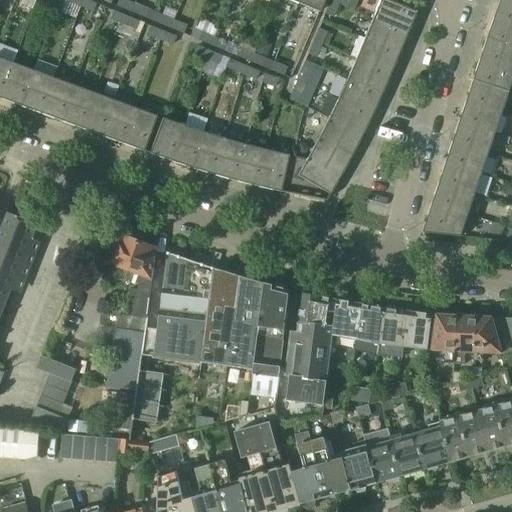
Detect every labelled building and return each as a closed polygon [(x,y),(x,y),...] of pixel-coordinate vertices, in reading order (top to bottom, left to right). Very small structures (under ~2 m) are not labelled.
[(92,12),(95,4),(85,0),(82,0),(79,7),(92,12)] [(123,0),(118,0),(116,6),(128,12),(131,3),(123,0)] [(324,0),(299,0),(298,4),(319,13),(324,0)] [(415,13),(384,0),(379,0),(372,19),(406,34),(415,13)] [(511,0),(501,0),(495,18),(511,23),(511,0)] [(338,5),(330,1),(325,14),(333,17),(338,5)] [(131,3),(128,12),(140,17),(144,9),(131,3)] [(126,17),(114,12),(110,20),(122,25),(126,17)] [(170,29),(173,21),(161,16),(157,24),(170,29)] [(138,22),(126,17),(122,25),(135,30),(138,22)] [(511,23),(495,18),(489,36),(511,43),(511,23)] [(398,54),(406,34),(372,19),(363,39),(398,54)] [(185,26),(173,21),(170,29),(182,34),(185,26)] [(162,32),(150,27),(147,35),(159,40),(162,32)] [(313,42),(321,45),(326,33),(318,30),(313,42)] [(175,37),(162,32),(159,40),(171,45),(175,37)] [(214,38),(201,33),(198,41),(210,46),(214,38)] [(511,43),(489,36),(482,57),(511,66),(511,43)] [(226,43),(214,38),(210,46),(222,51),(226,43)] [(398,54),(363,39),(355,59),(389,74),(398,54)] [(266,57),(271,46),(259,41),(255,53),(266,57)] [(313,42),(308,54),(316,57),(321,45),(313,42)] [(196,46),(193,54),(205,60),(209,51),(196,46)] [(248,62),(252,54),(239,48),(236,57),(248,62)] [(221,57),(209,51),(205,60),(218,65),(221,57)] [(264,59),(252,54),(248,62),(260,67),(264,59)] [(511,86),(511,66),(482,57),(475,79),(510,92),(511,86)] [(0,59),(0,98),(12,64),(0,59)] [(386,81),(389,74),(355,59),(346,79),(380,95),(386,81)] [(243,75),(246,67),(234,62),(230,70),(243,75)] [(283,76),(286,68),(273,63),(270,71),(283,76)] [(12,64),(0,98),(0,99),(20,107),(33,72),(12,64)] [(258,72),(246,67),(243,75),(255,80),(258,72)] [(302,68),(297,80),(305,84),(310,71),(302,68)] [(33,72),(20,107),(40,114),(52,79),(33,72)] [(277,80),(264,75),(261,83),(274,88),(277,80)] [(52,79),(40,114),(60,122),(73,87),(52,79)] [(371,115),(380,95),(346,79),(337,99),(371,115)] [(510,92),(475,79),(469,98),(504,110),(510,92)] [(305,84),(297,80),(288,101),(306,108),(315,88),(305,84)] [(60,122),(80,129),(93,94),(73,87),(60,122)] [(80,129),(101,137),(114,102),(93,94),(80,129)] [(462,118),(497,130),(504,110),(469,98),(462,118)] [(368,122),(371,115),(337,99),(327,120),(333,122),(360,137),(368,122)] [(101,137),(121,144),(134,109),(114,102),(101,137)] [(121,144),(142,152),(155,117),(134,109),(121,144)] [(455,139),(490,151),(497,130),(462,118),(455,139)] [(148,154),(170,162),(182,127),(161,119),(148,154)] [(350,156),(360,137),(333,122),(322,142),(350,156)] [(182,127),(170,162),(191,169),(203,133),(182,127)] [(191,169),(213,175),(224,140),(203,133),(191,169)] [(448,159),(483,171),(490,151),(455,139),(448,159)] [(213,175),(234,182),(244,146),(224,140),(213,175)] [(347,162),(350,156),(322,142),(319,148),(312,162),(339,176),(347,162)] [(234,182),(256,187),(265,151),(244,146),(234,182)] [(265,151),(256,187),(279,192),(287,156),(265,151)] [(287,156),(285,166),(300,169),(306,160),(293,157),(287,156)] [(441,180),(477,192),(483,171),(448,159),(441,180)] [(312,162),(292,195),(325,201),(339,176),(312,162)] [(285,166),(282,177),(294,180),(300,169),(285,166)] [(282,177),(279,192),(286,194),(294,180),(282,177)] [(434,200),(470,212),(477,192),(441,180),(434,200)] [(423,233),(462,237),(470,212),(434,200),(423,233)] [(10,213),(0,238),(0,321),(39,225),(10,213)] [(494,223),(491,231),(506,236),(509,228),(494,223)] [(125,234),(125,236),(118,234),(108,261),(140,273),(138,290),(131,289),(127,315),(118,314),(107,387),(139,392),(152,299),(155,275),(159,247),(125,234)] [(149,318),(144,355),(204,363),(255,369),(256,362),(261,328),(267,285),(217,269),(170,251),(169,253),(159,249),(155,275),(152,299),(149,318)] [(255,369),(255,373),(280,376),(281,368),(282,365),(286,331),(292,291),(267,285),(261,328),(256,362),(255,369)] [(335,337),(335,328),(328,327),(330,313),(337,314),(339,301),(304,294),(294,370),(290,401),(325,406),(335,337)] [(339,301),(337,314),(335,328),(335,337),(358,341),(362,306),(339,301)] [(381,345),(386,310),(362,306),(358,341),(381,345)] [(402,358),(404,347),(409,313),(386,310),(381,345),(380,355),(402,358)] [(432,315),(409,313),(404,347),(428,350),(432,315)] [(453,364),(455,350),(458,316),(437,314),(431,362),(453,364)] [(466,351),(474,352),(477,317),(458,316),(455,350),(453,364),(465,365),(466,351)] [(477,317),(474,352),(473,360),(483,361),(484,352),(502,354),(501,347),(511,347),(504,319),(477,317)] [(355,351),(347,349),(345,366),(352,367),(355,351)] [(352,367),(360,369),(363,352),(355,351),(352,367)] [(473,368),(472,379),(481,377),(482,368),(473,368)] [(453,372),(453,385),(458,383),(462,382),(463,373),(453,372)] [(66,419),(58,416),(72,383),(51,374),(32,420),(61,432),(66,419)] [(437,377),(429,376),(429,379),(431,388),(440,386),(437,377)] [(484,386),(481,377),(472,379),(462,382),(458,383),(461,392),(484,386)] [(135,421),(157,424),(162,384),(141,381),(135,421)] [(398,385),(401,397),(409,395),(406,383),(398,385)] [(394,399),(396,399),(401,397),(398,385),(390,387),(394,399)] [(354,387),(352,400),(369,403),(371,390),(354,387)] [(431,389),(421,392),(423,401),(434,398),(431,389)] [(137,395),(118,393),(113,428),(132,430),(137,395)] [(326,399),(324,409),(332,411),(333,400),(326,399)] [(248,403),(241,402),(239,414),(247,415),(248,403)] [(453,463),(511,446),(511,402),(442,422),(453,463)] [(369,405),(356,408),(359,418),(371,415),(369,405)] [(341,411),(331,414),(334,424),(343,421),(341,411)] [(197,416),(196,429),(205,427),(206,417),(197,416)] [(303,505),(294,472),(292,465),(283,467),(271,422),(236,432),(243,459),(248,458),(253,476),(241,479),(243,484),(250,511),(287,511),(287,509),(303,505)] [(430,430),(418,434),(428,470),(430,469),(431,471),(440,469),(439,467),(453,463),(442,422),(428,426),(430,430)] [(70,423),(69,432),(88,434),(88,424),(70,423)] [(0,458),(25,460),(38,457),(40,432),(0,428),(0,458)] [(389,429),(365,435),(367,440),(379,484),(392,480),(393,482),(402,479),(401,477),(403,477),(392,436),(389,429)] [(316,501),(328,498),(312,442),(309,432),(297,435),(306,469),(294,472),(303,505),(304,504),(305,507),(309,509),(315,508),(316,503),(316,501)] [(402,433),(392,436),(403,477),(417,473),(418,475),(427,473),(426,470),(428,470),(418,434),(403,438),(402,433)] [(75,436),(64,435),(62,459),(73,460),(75,436)] [(177,435),(150,443),(148,456),(180,447),(177,435)] [(75,436),(73,460),(85,461),(86,437),(75,436)] [(96,462),(98,438),(86,437),(85,461),(96,462)] [(107,439),(98,438),(96,462),(107,463),(109,439),(107,439)] [(326,442),(325,438),(312,442),(328,498),(340,494),(340,496),(344,499),(351,497),(352,494),(351,491),(353,490),(344,458),(343,453),(335,455),(331,441),(326,442)] [(119,454),(120,440),(109,439),(107,463),(118,464),(119,454)] [(133,441),(120,440),(119,454),(132,455),(133,441)] [(344,458),(353,490),(355,490),(359,493),(366,491),(367,487),(379,484),(367,440),(353,444),(355,449),(342,453),(343,453),(344,458)] [(226,461),(208,466),(220,511),(250,511),(243,484),(234,487),(226,461)] [(203,496),(193,498),(197,511),(220,511),(208,466),(196,469),(203,496)] [(197,511),(193,498),(185,501),(177,473),(160,477),(159,511),(197,511)] [(105,511),(105,510),(96,511),(75,511),(72,501),(53,506),(54,511),(105,511)] [(31,511),(29,503),(7,509),(7,511),(31,511)]
